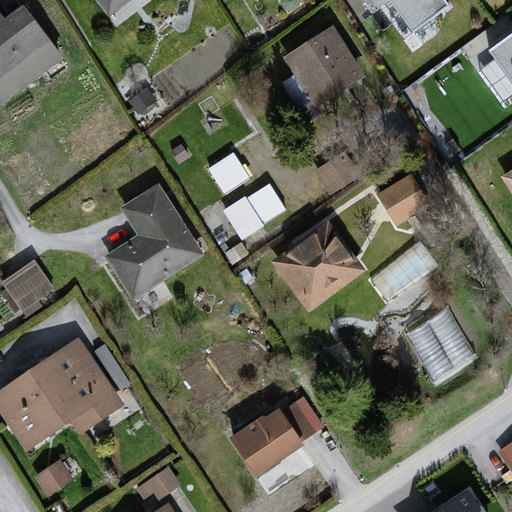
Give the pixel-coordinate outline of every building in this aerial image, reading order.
[(95,0),(111,20),(138,0),(95,0)] [(392,0),(370,0),(378,10),(391,1),(392,0)] [(392,0),(391,1),(414,34),(450,8),(444,0),(392,0)] [(0,104),(1,105),(60,62),(20,8),(2,21),(0,19),(0,104)] [(282,61),(314,114),(366,81),(334,29),(282,61)] [(511,39),(490,55),(511,84),(511,39)] [(235,147),(208,162),(224,188),(250,173),(235,147)] [(375,196),(394,227),(428,206),(410,175),(375,196)] [(242,234),(287,206),(269,177),(224,204),(242,234)] [(107,256),(135,301),(203,259),(158,186),(119,211),(136,238),(107,256)] [(273,263),(309,314),(368,273),(332,221),(273,263)] [(23,311),(43,299),(38,290),(52,282),(37,255),(2,276),(23,311)] [(0,392),(0,412),(27,455),(71,426),(79,438),(123,410),(79,342),(0,392)] [(236,441),(260,480),(319,444),(295,405),(236,441)] [(511,443),(500,452),(511,469),(511,443)] [(60,455),(35,473),(49,492),(74,474),(60,455)] [(135,482),(150,505),(184,483),(169,460),(135,482)] [(482,511),(465,486),(427,511),(482,511)]
